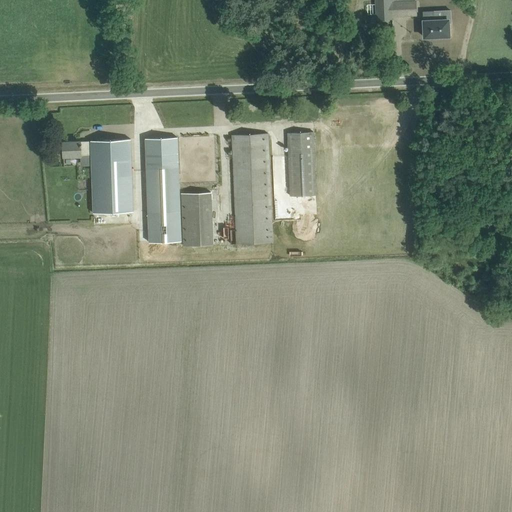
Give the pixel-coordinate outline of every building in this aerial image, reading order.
[(392,2),(391,0),(376,0),(376,4),(377,14),(377,19),(393,18),(393,16),(417,14),(416,1),(392,2)] [(459,39),(460,39),(459,23),(461,23),(461,13),(444,14),(444,23),(433,23),(434,40),(442,39),(442,40),(450,40),(450,39),(459,39)] [(291,196),(315,195),(316,195),(313,132),(288,133),(289,143),(291,196)] [(237,244),(273,242),(268,133),(232,135),(237,244)] [(179,167),(178,137),(146,138),(147,168),(179,167)] [(134,211),(131,139),(91,141),(91,143),(81,143),(81,141),(63,142),(64,157),(91,156),(93,213),(134,211)] [(179,167),(147,168),(148,212),(180,211),(179,167)] [(182,193),(184,246),(219,244),(217,192),(182,193)] [(182,241),(180,211),(148,212),(150,242),(182,241)] [(511,229),(505,228),(502,245),(511,246),(511,229)] [(454,284),(457,278),(449,273),(446,278),(454,284)]
